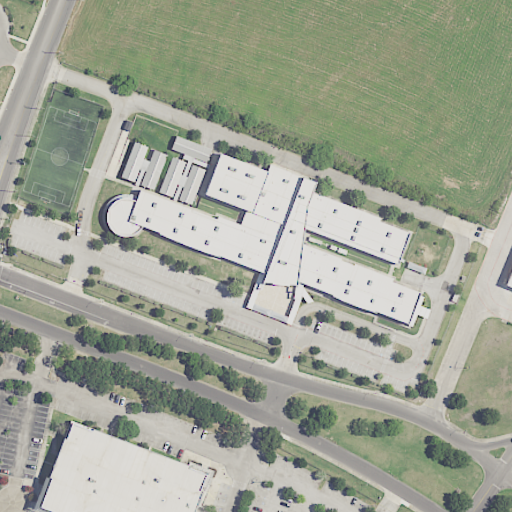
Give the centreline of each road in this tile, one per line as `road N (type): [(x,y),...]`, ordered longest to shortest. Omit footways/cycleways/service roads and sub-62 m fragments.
road 1 (tertiary): [(0,309),(269,418),(434,511)]
road 2 (tertiary): [(511,477),(425,419),(113,316)]
road 3 (tertiary): [(64,0),(8,144)]
road 4 (tertiary): [(113,316),(0,274)]
